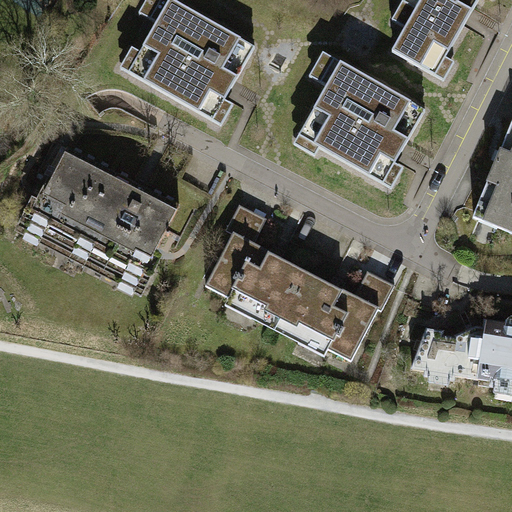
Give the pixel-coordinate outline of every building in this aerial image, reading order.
[(255,47),(168,0),(160,0),(151,19),(157,22),(140,53),(143,54),(131,76),(214,121),(255,47)] [(160,0),(146,0),(137,16),(147,21),(151,19),(160,0)] [(403,0),(402,3),(416,10),(392,53),(431,75),(441,57),(445,59),(478,0),(403,0)] [(131,76),(143,54),(140,53),(130,47),(118,69),(131,76)] [(426,112),(334,59),(320,84),(326,87),(298,135),(384,184),(426,112)] [(511,122),(473,217),(511,232),(511,122)] [(178,206),(68,148),(52,178),(48,176),(30,211),(35,214),(21,239),(35,246),(40,237),(119,279),(116,286),(131,294),(178,206)] [(226,231),(232,234),(233,232),(254,243),(266,219),(239,205),(226,231)] [(254,243),(233,232),(232,234),(205,286),(228,297),(255,311),(252,316),(275,328),(305,270),(271,252),(254,243)] [(343,290),(305,270),(275,328),(299,341),(302,336),(329,349),(351,361),(377,311),(379,308),(355,296),(343,290)] [(368,272),(355,296),(379,308),(377,311),(381,313),(395,286),(368,272)] [(483,321),(482,328),(479,353),(482,353),(478,380),(478,386),(489,388),(490,381),(496,382),(497,378),(511,379),(511,317),(509,318),(506,320),(506,323),(483,321)] [(479,353),(482,328),(476,327),(454,336),(454,339),(442,336),(442,332),(434,331),(425,328),(410,370),(431,373),(432,367),(447,369),(446,376),(478,380),(482,353),(479,353)]
